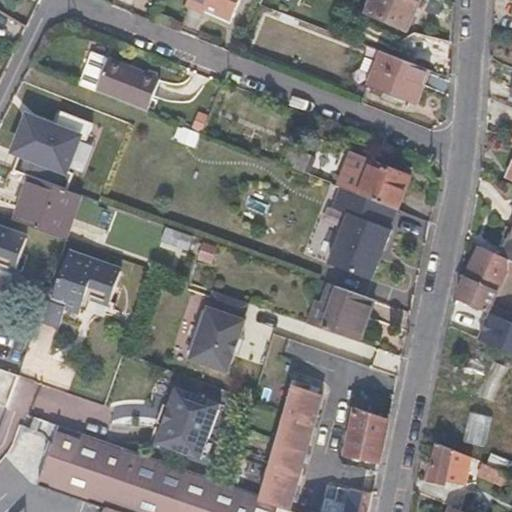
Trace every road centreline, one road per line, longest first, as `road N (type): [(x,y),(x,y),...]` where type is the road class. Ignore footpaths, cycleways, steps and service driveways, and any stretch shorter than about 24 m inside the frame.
road 1 (residential): [(460,158),(68,0)]
road 2 (residential): [(388,511),(460,158)]
road 3 (residential): [(460,158),(471,0)]
